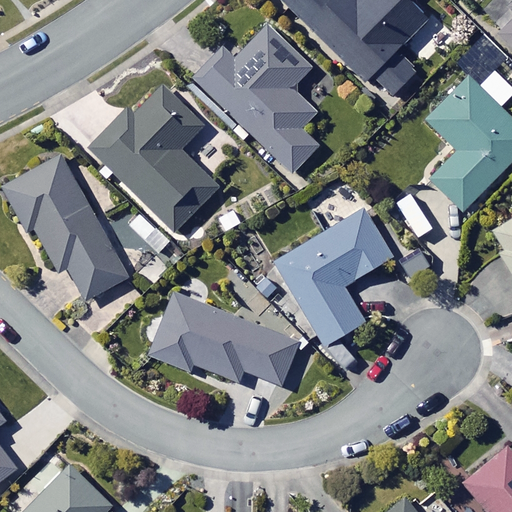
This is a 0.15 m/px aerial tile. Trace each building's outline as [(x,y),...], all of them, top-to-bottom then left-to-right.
[(349,0),(345,4),(340,0),(278,0),(362,81),(366,77),(387,98),(412,73),(392,53),(425,19),(405,0),(349,0)] [(497,26),(511,43),(511,0),(503,0),(500,2),(511,14),(497,26)] [(307,69),(262,25),(232,57),(221,46),(191,77),(289,171),(315,144),(298,127),(315,110),(290,86),(307,69)] [(511,88),(491,69),(476,86),(465,75),(422,118),(454,149),(427,178),(459,210),(511,155),(511,120),(496,104),(511,88)] [(202,126),(161,84),(129,115),(124,111),(88,146),(171,231),(216,187),(179,149),(202,126)] [(125,276),(59,154),(0,185),(25,231),(33,227),(57,272),(65,267),(82,299),(125,276)] [(247,223),(233,205),(217,218),(230,235),(247,223)] [(389,255),(362,209),(272,260),(320,342),(362,318),(342,282),(389,255)] [(511,215),(485,232),(511,277),(511,215)] [(299,340),(170,292),(147,354),(187,369),(190,362),(237,380),(242,368),(283,384),(299,340)] [(0,421),(4,418),(0,413),(0,477),(15,467),(0,447),(0,421)] [(511,511),(511,455),(502,443),(458,478),(486,511),(511,511)] [(100,511),(109,504),(70,463),(20,511),(100,511)] [(415,511),(404,498),(385,511),(415,511)]
